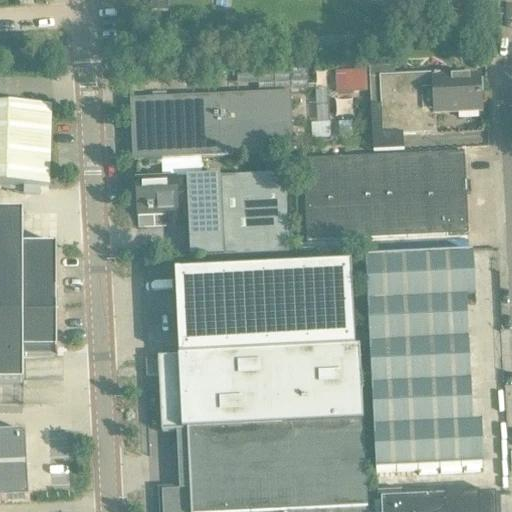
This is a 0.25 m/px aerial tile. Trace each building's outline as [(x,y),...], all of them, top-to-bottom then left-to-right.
[(151,0),(151,14),(168,15),(169,0),(151,0)] [(450,0),(449,9),(461,11),(462,0),(450,0)] [(479,0),(479,4),(478,15),(499,18),(502,2),(485,0),(479,0)] [(466,2),(464,13),(478,15),(479,4),(466,2)] [(437,136),(437,134),(436,117),(480,115),(479,79),(442,81),(441,75),(390,78),(390,68),(369,69),(373,156),(401,154),(401,138),(437,136)] [(336,95),(368,94),(367,72),(336,73),(336,95)] [(200,160),(203,160),(293,156),(290,96),(131,103),(134,163),(164,162),(200,160)] [(50,108),(0,106),(0,185),(49,187),(50,108)] [(331,125),(314,126),(315,141),(331,140),(331,125)] [(384,159),(388,241),(469,238),(465,156),(384,159)] [(308,245),(388,241),(384,159),(304,163),(308,245)] [(164,162),(164,181),(187,180),(204,180),(203,160),(200,160),(164,162)] [(187,180),(188,204),(189,212),(191,259),(289,256),(285,176),(204,180),(187,180)] [(176,204),(188,204),(187,180),(164,181),(139,182),(140,213),(138,213),(138,229),(168,228),(168,213),(177,212),(176,204)] [(0,387),(24,387),(24,353),(56,353),(56,356),(57,356),(57,247),(56,247),(56,249),(24,249),(23,215),(0,215),(0,387)] [(473,426),(468,303),(476,302),(473,257),(366,264),(376,475),(484,470),(482,426),(473,426)] [(356,351),(355,330),(352,268),(175,277),(179,359),(159,360),(162,434),(187,433),(190,492),(162,493),(163,511),(367,511),(360,351),(356,351)] [(146,361),(147,378),(159,377),(158,361),(146,361)] [(26,434),(0,435),(0,502),(30,501),(26,434)] [(457,499),(382,502),(382,511),(496,511),(496,498),(478,498),(457,499)]
